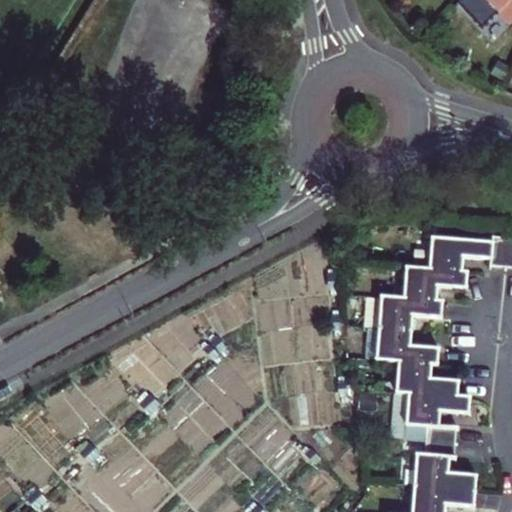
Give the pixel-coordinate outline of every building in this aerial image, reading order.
[(511,0),(486,0),(511,25),(511,0)] [(511,238),(494,237),(493,244),(433,239),(431,271),(408,269),(406,300),(383,298),(378,361),(399,363),(397,394),(410,395),(408,426),(426,427),(424,458),(417,456),(412,511),(446,511),(447,507),(475,509),(475,502),(477,486),(477,479),(449,476),(451,460),(457,460),(458,429),(440,429),(442,413),(470,415),(471,406),(471,399),(459,399),(459,390),(459,384),(431,381),(432,365),(438,366),(439,356),(439,351),(411,349),(414,317),(443,319),(443,311),(444,304),(438,303),(439,287),(467,289),(468,279),(468,274),(464,274),(465,259),(492,261),(491,267),(499,267),(511,268),(511,238)] [(206,363),(202,367),(210,376),(214,372),(206,363)] [(173,387),(163,395),(172,404),(180,396),(173,387)] [(110,432),(102,440),(110,449),(118,441),(110,432)] [(295,463),(291,467),(299,476),(303,472),(295,463)] [(48,477),(39,485),(47,493),(56,485),(48,477)] [(267,493),(258,501),(266,510),(275,502),(267,493)]
